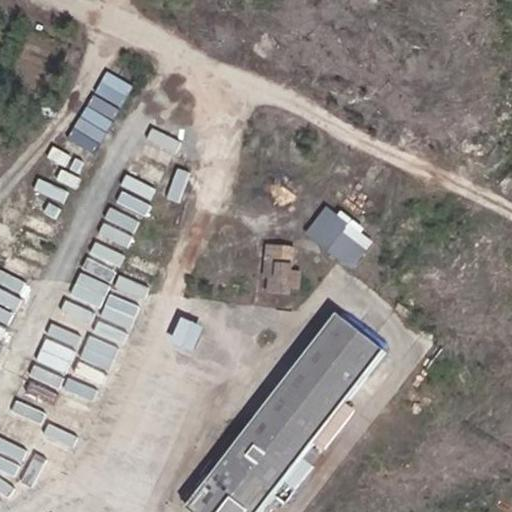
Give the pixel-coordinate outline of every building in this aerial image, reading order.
[(310,236),(361,266),(380,233),(329,204),(310,236)] [(277,272),(277,258),(297,259),(297,245),(271,245),(270,272),(277,272)] [(325,319),(182,511),(258,511),(374,356),(325,319)] [(193,319),(184,342),(205,350),(214,327),(193,319)] [(4,447),(26,458),(35,439),(13,428),(4,447)] [(0,474),(0,498),(1,499),(11,482),(0,474)]
